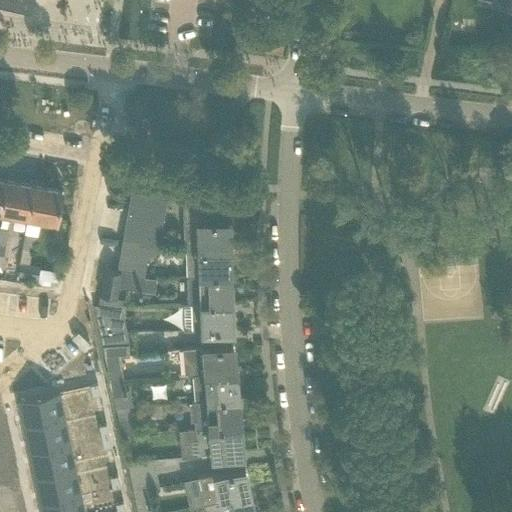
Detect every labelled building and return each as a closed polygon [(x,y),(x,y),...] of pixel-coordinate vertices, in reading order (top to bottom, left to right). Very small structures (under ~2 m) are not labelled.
[(144,138),(148,119),(136,117),(133,136),(144,138)] [(27,216),(33,185),(5,180),(0,208),(0,215),(11,217),(12,214),(27,216)] [(61,190),(33,185),(27,216),(26,220),(39,222),(39,219),(55,221),(61,190)] [(157,251),(164,211),(168,191),(132,185),(129,201),(154,205),(152,218),(150,229),(147,241),(123,236),(120,252),(148,251),(157,251)] [(154,205),(129,201),(127,213),(152,218),(154,205)] [(220,202),(196,203),(194,203),(195,215),(182,216),(183,250),(185,249),(197,248),(228,247),(227,233),(231,233),(230,222),(227,222),(227,219),(220,219),(220,202)] [(150,229),(152,218),(127,213),(125,225),(150,229)] [(147,241),(150,229),(125,225),(123,236),(147,241)] [(35,234),(25,232),(24,232),(21,247),(33,249),(35,234)] [(229,273),(228,247),(197,248),(185,249),(187,275),(229,273)] [(143,277),(148,251),(120,252),(117,266),(131,268),(130,275),(143,277)] [(27,283),(30,263),(20,261),(16,281),(27,283)] [(120,271),(118,271),(105,269),(100,295),(115,297),(120,271)] [(230,300),(229,273),(187,275),(188,302),(230,300)] [(141,289),(143,277),(130,275),(127,287),(141,289)] [(231,327),(230,300),(188,302),(182,302),(182,329),(231,327)] [(121,307),(114,306),(94,305),(102,344),(121,342),(129,342),(121,307)] [(122,367),(121,353),(121,342),(102,344),(110,383),(124,380),(122,367)] [(234,370),(233,353),(232,343),(182,347),(184,375),(193,374),(234,370)] [(236,397),(234,370),(193,374),(194,401),(236,397)] [(130,407),(124,380),(110,383),(115,409),(130,407)] [(59,390),(16,399),(22,426),(64,417),(59,390)] [(102,397),(94,398),(96,410),(104,409),(102,397)] [(239,424),(236,397),(194,401),(193,401),(194,419),(195,427),(208,426),(239,424)] [(135,433),(130,407),(115,409),(121,436),(135,433)] [(104,409),(96,410),(99,422),(107,420),(104,409)] [(64,417),(22,426),(27,452),(70,443),(64,417)] [(241,451),(239,424),(208,426),(195,427),(196,437),(197,455),(241,451)] [(70,443),(27,452),(33,478),(75,469),(70,443)] [(113,448),(105,450),(107,462),(115,460),(113,448)] [(156,471),(152,458),(128,461),(130,475),(156,471)] [(115,460),(107,462),(110,474),(118,472),(115,460)] [(243,466),(224,470),(197,476),(202,503),(219,499),(249,493),(243,466)] [(75,469),(33,478),(38,504),(81,495),(75,469)] [(159,487),(156,471),(130,475),(133,492),(147,489),(159,487)] [(253,511),(249,493),(219,499),(221,511),(253,511)] [(84,511),(81,495),(38,504),(40,511),(84,511)] [(126,511),(124,501),(116,503),(117,511),(126,511)]
